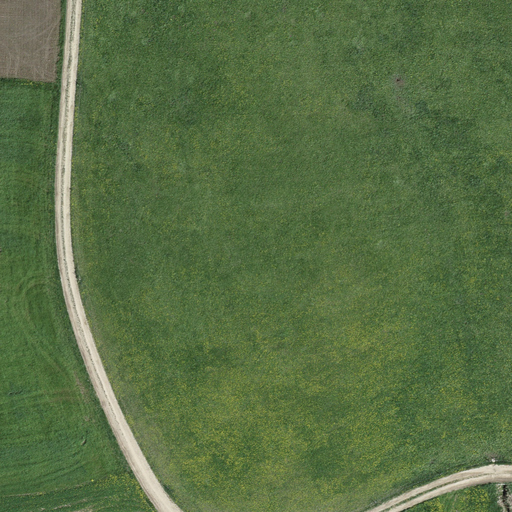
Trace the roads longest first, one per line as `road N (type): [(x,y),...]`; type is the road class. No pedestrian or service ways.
road 1 (track): [(71,0),(62,260),(102,387),(149,484),(172,511)]
road 2 (track): [(375,511),(438,483),(511,471)]
